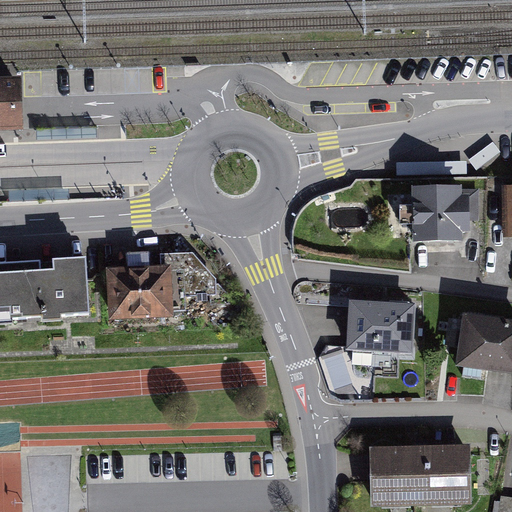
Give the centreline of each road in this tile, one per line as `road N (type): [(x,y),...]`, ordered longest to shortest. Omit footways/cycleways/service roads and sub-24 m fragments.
road 1 (residential): [(268,275),(305,272),(511,295)]
road 2 (residential): [(511,110),(279,167)]
road 3 (unclassified): [(200,194),(140,212),(0,222)]
road 4 (residential): [(314,416),(511,428)]
road 5 (unclassified): [(314,416),(268,275)]
road 6 (unclassified): [(279,167),(257,135),(219,133),(195,162),(200,194)]
